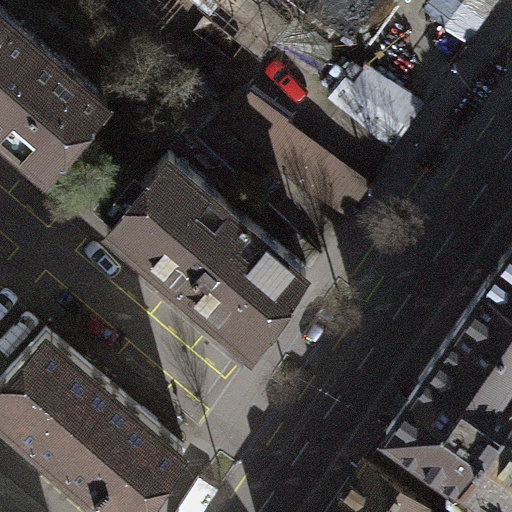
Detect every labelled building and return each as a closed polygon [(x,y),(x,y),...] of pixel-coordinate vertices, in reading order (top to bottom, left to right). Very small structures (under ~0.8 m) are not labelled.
[(178,0),(224,0),(318,80),(342,51),(283,0),(101,0),(111,9),(89,35),(108,50),(132,22),(148,36),(178,0)] [(310,0),(365,39),(391,0),(310,0)] [(490,0),(460,0),(480,14),(490,0)] [(98,97),(0,12),(0,140),(34,170),(98,97)] [(386,88),(342,51),(318,80),(361,117),(386,88)] [(243,76),(224,97),(318,176),(347,201),(365,180),(243,76)] [(318,176),(224,97),(219,110),(303,182),(318,176)] [(163,147),(101,222),(184,290),(242,337),(304,262),(163,147)] [(511,511),(511,229),(484,272),(380,422),(476,489),(459,511),(511,511)] [(152,412),(41,321),(0,370),(0,410),(124,511),(184,439),(152,412)] [(412,492),(355,453),(313,511),(416,511),(424,501),(412,492)]
